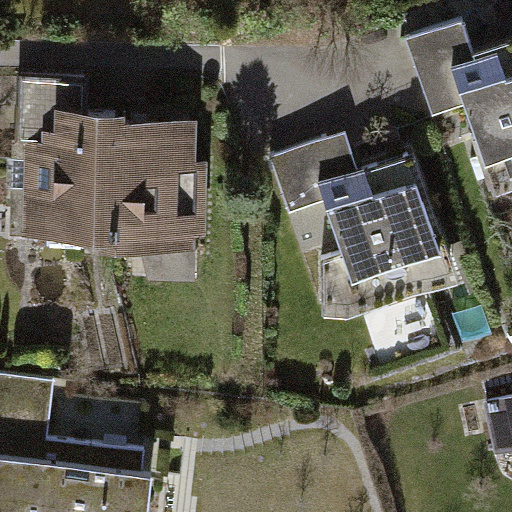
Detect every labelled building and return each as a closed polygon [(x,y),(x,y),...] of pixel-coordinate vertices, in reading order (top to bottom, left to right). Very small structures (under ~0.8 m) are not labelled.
[(478,18),(413,37),(436,115),(470,106),(485,156),(511,147),(511,73),(511,74),(502,42),(487,47),(478,18)] [(85,86),(22,83),(16,239),(100,242),(99,258),(143,259),(142,286),(200,288),(206,121),(112,118),(112,109),(84,108),(85,86)] [(351,132),(276,157),(294,211),(321,202),(345,276),(437,246),(405,150),(362,164),(351,132)] [(55,433),(61,383),(0,374),(0,511),(141,511),(150,446),(55,433)] [(511,396),(486,402),(497,452),(511,449),(511,396)]
